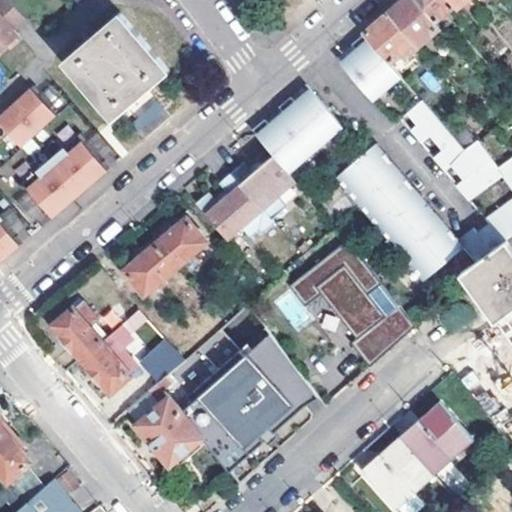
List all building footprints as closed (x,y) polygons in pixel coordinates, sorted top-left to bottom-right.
[(0,0),(0,48),(4,45),(11,39),(17,34),(13,30),(24,21),(6,0),(0,0)] [(415,41),(418,44),(439,27),(435,22),(416,0),(405,0),(397,7),(391,13),(415,41)] [(416,0),(435,22),(456,4),(453,0),(416,0)] [(365,34),(390,62),(415,41),(391,13),(385,18),(365,34)] [(114,121),(129,108),(143,96),(156,84),(170,72),(121,15),(65,63),(114,121)] [(342,62),(379,105),(407,82),(390,62),(365,34),(353,44),(357,49),(342,62)] [(16,44),(11,39),(4,45),(8,50),(16,44)] [(172,104),(156,84),(143,96),(129,108),(145,127),(172,104)] [(257,128),(295,175),(348,131),(312,88),(299,100),(294,95),(284,105),(287,110),(273,122),(269,117),(257,128)] [(34,89),(0,119),(0,120),(24,147),(58,116),(34,89)] [(467,151),(434,114),(417,127),(425,139),(419,144),(429,157),(437,151),(449,167),(440,173),(450,187),(458,181),(469,196),(462,202),(473,218),(506,194),(511,200),(511,226),(491,241),(495,246),(483,254),(479,250),(463,262),(468,268),(503,320),(511,313),(511,150),(496,129),(467,151)] [(109,173),(80,138),(26,184),(55,218),(109,173)] [(341,180),(428,297),(463,272),(452,257),(457,254),(440,230),(434,233),(424,219),(429,215),(420,203),(415,206),(404,192),(409,189),(400,176),(395,179),(384,165),(389,162),(380,149),(341,180)] [(206,195),(195,206),(223,242),(237,229),(244,237),(253,230),(257,235),(270,225),(267,221),(281,210),(273,201),(293,184),(270,157),(250,174),(241,164),(216,186),(225,197),(215,205),(206,195)] [(400,176),(389,162),(384,165),(395,179),(400,176)] [(420,203),(409,189),(404,192),(415,206),(420,203)] [(434,233),(440,230),(429,215),(424,219),(434,233)] [(164,230),(152,239),(176,268),(207,242),(188,219),(169,234),(164,230)] [(0,265),(22,247),(0,221),(0,265)] [(125,269),(144,293),(176,268),(152,239),(140,249),(144,254),(125,269)] [(418,326),(402,307),(390,316),(374,297),(386,287),(349,241),(291,288),(307,308),(323,295),(359,340),(353,344),(372,367),(418,326)] [(463,272),(468,268),(463,262),(457,254),(452,257),(463,272)] [(115,278),(135,301),(144,293),(125,269),(115,278)] [(402,307),(386,287),(374,297),(390,316),(402,307)] [(53,324),(83,360),(108,338),(95,323),(99,319),(85,302),(77,308),(75,306),(53,324)] [(511,313),(503,320),(511,332),(511,313)] [(135,339),(123,325),(108,338),(83,360),(110,393),(132,374),(130,373),(138,366),(123,348),(135,339)] [(164,392),(204,439),(232,472),(266,442),(261,437),(271,429),(276,434),(306,406),(320,398),(272,336),(247,358),(241,352),(221,329),(186,360),(169,376),(174,383),(164,392)] [(267,330),(241,352),(247,358),(272,336),(267,330)] [(168,341),(143,363),(161,383),(169,376),(186,360),(168,341)] [(172,466),(204,439),(164,392),(174,383),(169,376),(161,383),(126,413),(172,466)] [(474,439),(443,403),(419,426),(404,439),(435,474),(474,439)] [(0,417),(0,435),(13,425),(4,415),(0,418),(0,417)] [(23,438),(13,425),(0,435),(0,470),(9,481),(5,484),(25,505),(46,487),(28,466),(35,460),(19,441),(23,438)] [(364,473),(396,510),(435,474),(404,439),(383,457),(364,473)] [(25,505),(17,511),(79,511),(53,480),(46,487),(25,505)]
